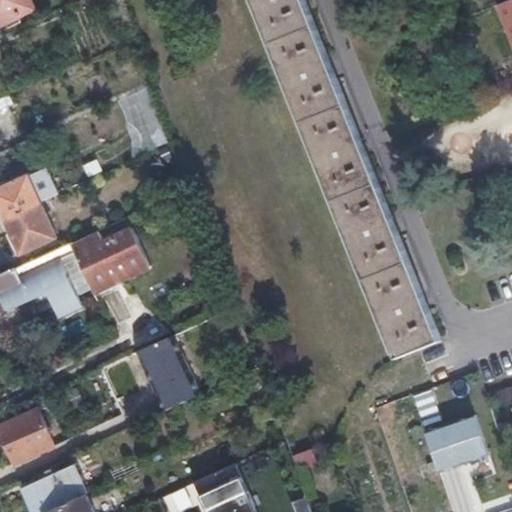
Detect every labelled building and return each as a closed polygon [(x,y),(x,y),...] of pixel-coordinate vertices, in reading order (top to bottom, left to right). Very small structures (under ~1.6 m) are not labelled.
[(0,0),(0,26),(34,10),(29,0),(0,0)] [(414,269),(305,0),(255,0),(402,359),(444,342),(414,269)] [(511,0),(510,0),(496,5),(511,41),(511,0)] [(0,111),(15,105),(10,95),(0,100),(0,111)] [(0,188),(0,207),(5,220),(43,203),(61,195),(48,168),(0,188)] [(43,203),(5,220),(20,253),(59,236),(43,203)] [(96,293),(153,268),(137,232),(107,244),(103,236),(76,247),(96,293)] [(73,244),(0,276),(0,310),(48,289),(60,315),(84,305),(80,296),(75,284),(64,260),(77,254),(73,244)] [(88,279),(77,254),(64,260),(75,284),(88,279)] [(80,296),(93,291),(88,279),(75,284),(80,296)] [(511,385),(490,391),(497,421),(511,417),(511,385)] [(64,441),(49,407),(1,428),(16,463),(64,441)] [(431,430),(439,471),(492,461),(485,420),(431,430)] [(294,459),(300,476),(320,469),(314,452),(294,459)] [(257,511),(239,464),(199,480),(211,511),(257,511)] [(25,489),(35,511),(47,511),(86,494),(74,467),(25,489)] [(47,511),(94,511),(86,494),(47,511)] [(296,511),(312,511),(309,501),(295,506),(296,511)]
